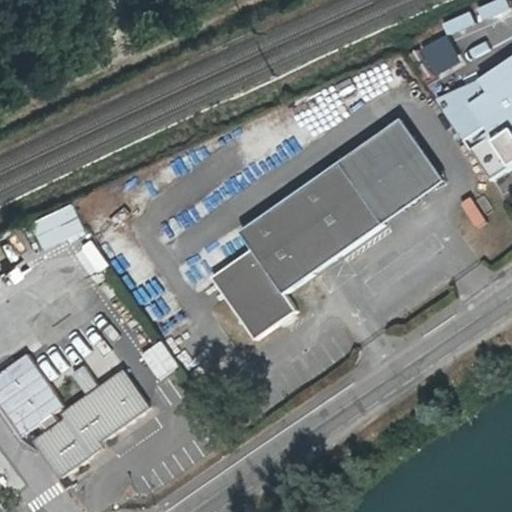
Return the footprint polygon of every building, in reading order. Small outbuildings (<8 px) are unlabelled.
[(446,43),(424,59),(438,78),(460,61),(446,43)] [(487,80),(443,100),(498,183),(511,173),(511,67),(489,82),(487,80)] [(409,122),(348,165),(391,226),(452,183),(409,122)] [(391,226),(348,165),(249,235),(260,251),(219,280),(261,338),(300,311),(291,297),(391,226)] [(482,229),(494,220),(477,196),(465,205),(482,229)] [(450,245),(431,223),(389,258),(388,257),(373,270),(393,293),(450,245)] [(62,382),(113,347),(98,326),(48,361),(62,382)] [(167,342),(147,354),(162,380),(182,369),(167,342)] [(90,366),(77,373),(90,393),(102,385),(90,366)] [(51,384),(11,412),(28,436),(42,427),(49,436),(39,443),(65,481),(109,450),(105,444),(154,409),(129,373),(67,416),(71,421),(64,425),(59,418),(70,410),(51,384)]
